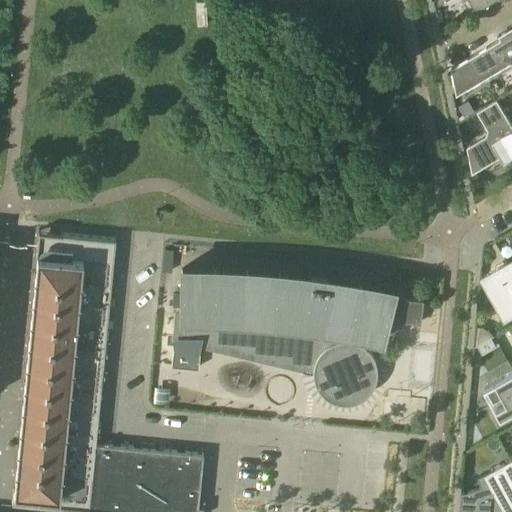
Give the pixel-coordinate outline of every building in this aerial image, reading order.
[(495,0),(437,0),(439,4),(446,0),(469,0),(477,11),(495,0)] [(511,63),(511,62),(511,31),(452,68),(457,95),(511,63)] [(477,110),(488,128),(487,134),(467,146),(473,172),(504,154),(506,157),(511,153),(511,122),(497,98),(477,110)] [(96,442),(116,238),(62,232),(60,232),(60,235),(49,242),(25,481),(35,490),(35,492),(196,507),(196,508),(198,508),(198,506),(203,452),(96,442)] [(499,298),(507,311),(511,308),(511,270),(508,263),(486,275),(495,291),(491,293),(495,300),(499,298)] [(392,296),(383,294),(345,286),(328,284),(328,281),(311,279),(310,281),(267,277),(224,274),(181,273),(182,313),(177,313),(174,337),(177,337),(177,347),(173,347),(171,364),(197,367),(200,347),(196,347),(196,337),(211,337),(211,343),(241,344),(241,350),(271,352),(270,358),(300,361),(300,365),(301,365),(303,357),(314,360),(313,369),(314,379),(318,388),(325,395),(333,399),(342,402),(352,401),(361,397),(368,391),(374,383),(376,374),(376,365),(373,355),(368,348),(377,338),(382,340),(392,296)] [(399,321),(410,322),(420,323),(423,297),(405,295),(399,321)] [(497,345),(493,336),(478,344),(483,353),(497,345)] [(511,372),(485,387),(502,417),(511,411),(511,372)] [(509,504),(511,508),(511,507),(511,459),(491,472),(478,476),(481,483),(466,482),(460,511),(503,511),(503,507),(509,504)]
